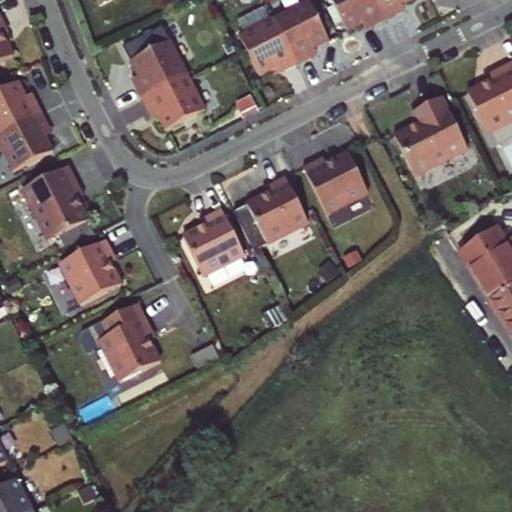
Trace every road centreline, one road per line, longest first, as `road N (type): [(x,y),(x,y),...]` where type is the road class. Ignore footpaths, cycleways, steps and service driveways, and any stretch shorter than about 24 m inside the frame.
road 1 (residential): [(511,8),(164,178),(120,155),(47,0)]
road 2 (residential): [(436,236),(511,355)]
